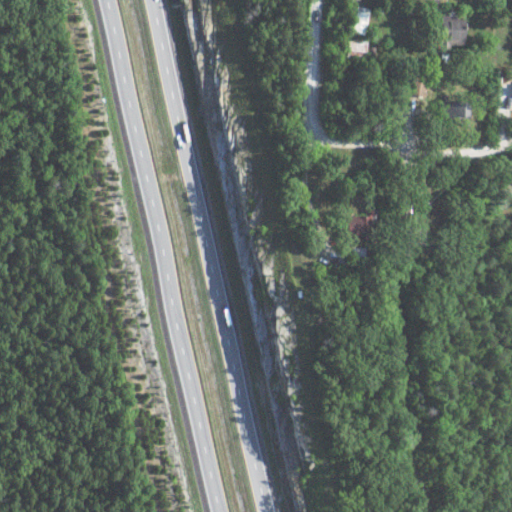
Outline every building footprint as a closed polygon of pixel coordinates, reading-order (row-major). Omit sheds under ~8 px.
[(349,29),(363,32),(367,9),(353,6),(349,29)] [(460,16),(437,15),(436,45),(460,46),(460,16)] [(342,54),(362,57),(364,43),(344,40),(342,54)] [(463,124),(464,102),(438,101),(437,123),(463,124)] [(339,238),(359,239),(359,228),(363,228),(364,217),(340,216),(339,238)]
